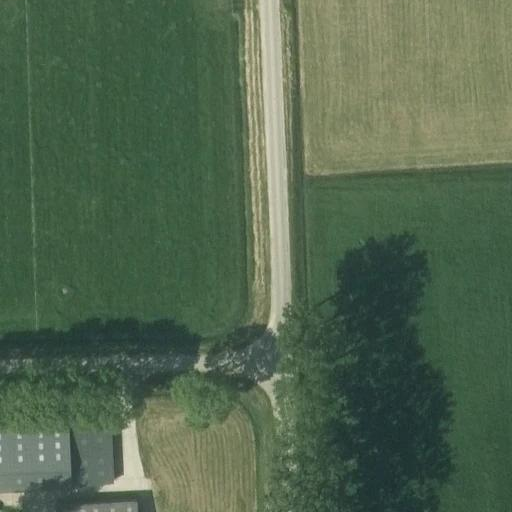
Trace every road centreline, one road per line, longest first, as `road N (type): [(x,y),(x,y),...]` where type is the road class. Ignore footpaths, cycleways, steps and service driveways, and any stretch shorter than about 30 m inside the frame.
road 1 (unclassified): [(284,364),(270,0)]
road 2 (unclassified): [(0,369),(284,364)]
road 3 (unclassified): [(290,511),(284,364)]
